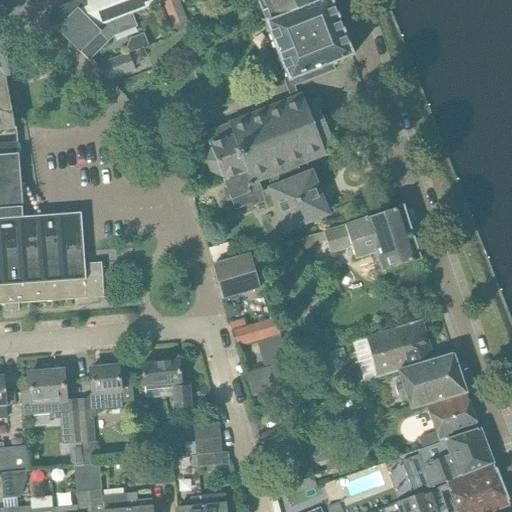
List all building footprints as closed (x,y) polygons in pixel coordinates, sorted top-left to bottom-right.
[(94,28),(159,5),(160,4),(158,0),(84,0),(85,0),(48,14),(49,15),(61,27),(59,30),(88,59),(107,41),(94,28)] [(176,0),(164,0),(173,25),(185,21),(176,0)] [(258,0),(268,23),(326,0),(258,0)] [(326,0),(268,23),(275,41),(278,50),(274,51),(275,56),(280,54),(283,63),(290,79),(290,81),(336,63),(352,56),(345,39),(342,30),(347,28),(345,23),(340,25),(337,16),(330,0),(326,0)] [(130,40),(127,48),(129,54),(149,47),(144,34),(130,40)] [(0,78),(4,78),(10,77),(2,39),(0,39),(0,78)] [(129,54),(95,67),(109,80),(135,71),(129,54)] [(337,65),(336,63),(290,81),(290,79),(285,81),(292,99),(280,104),(278,100),(267,104),(269,108),(262,111),(260,107),(250,111),(251,115),(248,116),(248,115),(246,115),(247,117),(230,123),(229,122),(228,122),(228,124),(205,133),(211,149),(207,160),(206,160),(206,162),(207,162),(211,170),(209,172),(211,173),(212,172),(222,177),(228,193),(257,181),(278,174),(288,169),(307,162),(325,155),(326,156),(327,156),(323,146),(332,142),(334,137),(332,132),(327,129),(321,112),(323,107),(321,102),(316,100),(305,103),(301,93),(300,94),(300,96),(297,97),(293,86),(334,70),(333,67),(337,65)] [(264,81),(268,88),(280,83),(277,76),(264,81)] [(4,78),(0,78),(0,131),(14,129),(4,78)] [(177,124),(192,118),(188,109),(174,115),(177,124)] [(18,304),(70,300),(104,298),(101,263),(84,264),(80,214),(20,218),(19,208),(23,208),(18,144),(0,145),(0,305),(4,305),(5,312),(19,311),(18,304)] [(282,185),(262,193),(257,181),(228,193),(235,210),(251,203),(252,206),(264,202),(267,210),(276,206),(286,231),(327,214),(311,174),(293,181),(288,169),(278,174),(282,185)] [(381,272),(419,259),(402,207),(323,233),(331,255),(352,248),(355,261),(376,254),(381,272)] [(303,239),(307,251),(318,248),(314,236),(303,239)] [(249,255),(212,266),(222,300),(259,288),(249,255)] [(231,332),(235,347),(280,334),(276,319),(231,332)] [(424,321),(353,342),(364,382),(401,371),(435,361),(424,321)] [(435,361),(401,371),(405,384),(397,386),(399,393),(407,391),(411,408),(466,393),(453,355),(435,361)] [(179,361),(142,364),(144,387),(172,385),(175,408),(191,407),(188,382),(181,383),(179,361)] [(91,410),(78,411),(81,443),(83,459),(83,464),(86,464),(100,463),(98,441),(94,442),(91,417),(107,408),(122,407),(122,401),(134,400),(132,386),(131,373),(119,374),(119,366),(90,369),(93,399),(90,399),(91,410)] [(288,384),(283,368),(268,373),(272,388),(288,384)] [(30,392),(21,392),(24,417),(33,416),(32,415),(49,414),(49,420),(67,418),(66,412),(63,371),(29,374),(30,392)] [(14,392),(6,392),(7,406),(15,406),(14,392)] [(436,432),(419,439),(422,448),(479,428),(466,395),(427,406),(436,432)] [(69,444),(81,443),(78,411),(66,412),(67,418),(69,444)] [(421,453),(402,460),(413,493),(433,487),(446,482),(493,464),(480,430),(447,441),(437,444),(442,457),(433,461),(433,459),(429,461),(430,462),(425,464),(421,453)] [(196,453),(221,451),(220,438),(195,440),(196,453)] [(0,471),(27,469),(25,446),(0,448),(0,471)] [(221,451),(196,453),(197,468),(223,466),(221,451)] [(173,456),(159,457),(162,482),(175,481),(173,456)] [(159,457),(148,458),(150,483),(162,482),(159,457)] [(86,464),(88,489),(102,488),(100,463),(86,464)] [(77,490),(88,489),(86,464),(83,464),(74,465),(77,490)] [(493,465),(447,483),(447,484),(457,511),(490,511),(509,505),(493,465)] [(13,471),(15,496),(23,496),(27,481),(26,470),(13,471)] [(13,471),(1,472),(3,498),(15,496),(13,471)] [(270,481),(274,499),(315,489),(311,471),(270,481)] [(398,503),(401,511),(442,511),(446,511),(438,488),(426,493),(415,497),(398,503)] [(200,496),(200,497),(201,511),(226,511),(224,493),(200,496)] [(152,511),(151,499),(137,500),(136,496),(126,497),(127,511),(152,511)] [(127,511),(126,497),(101,499),(102,511),(127,511)] [(176,511),(201,511),(200,497),(190,498),(191,507),(176,508),(176,511)] [(326,507),(327,511),(343,511),(340,502),(326,507)]
